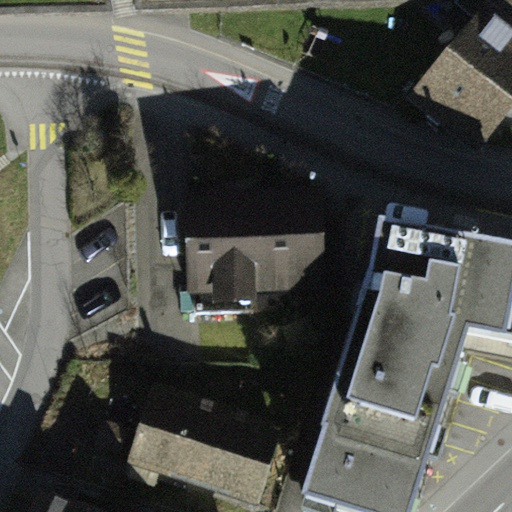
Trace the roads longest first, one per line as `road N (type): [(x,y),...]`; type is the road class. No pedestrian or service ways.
road 1 (tertiary): [(29,54),(133,66),(219,94),(361,158),(511,192)]
road 2 (residential): [(0,460),(43,366),(50,311),(29,54)]
